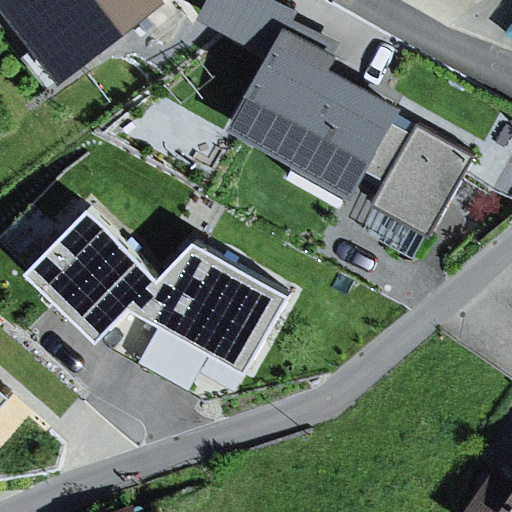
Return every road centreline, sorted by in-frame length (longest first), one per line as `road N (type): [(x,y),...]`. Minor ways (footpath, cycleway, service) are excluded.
road 1 (residential): [(23,511),(314,405),(511,247)]
road 2 (residential): [(364,0),(511,72)]
